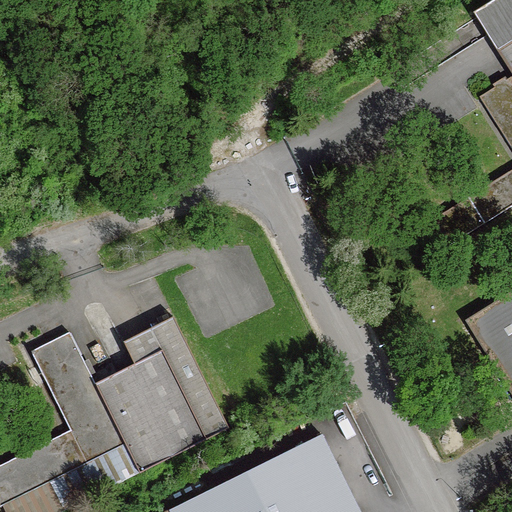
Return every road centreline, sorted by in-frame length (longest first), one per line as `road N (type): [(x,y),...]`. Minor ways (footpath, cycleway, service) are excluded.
road 1 (unclassified): [(436,511),(266,174)]
road 2 (track): [(428,0),(318,71),(240,138),(266,174)]
